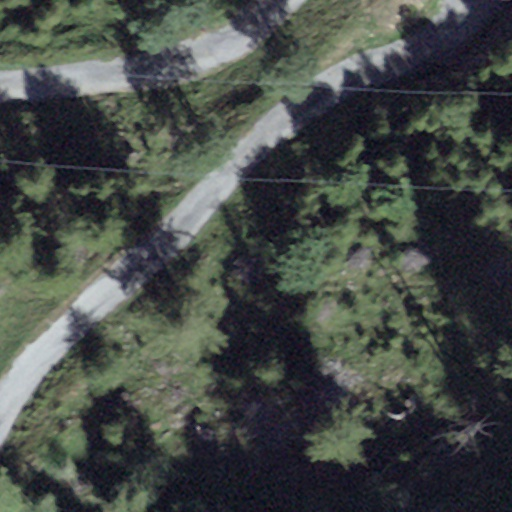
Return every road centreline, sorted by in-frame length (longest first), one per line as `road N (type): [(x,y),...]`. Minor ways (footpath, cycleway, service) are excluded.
road 1 (track): [(0,423),(77,310),(193,206),(326,90),(421,49),(472,0)]
road 2 (track): [(274,0),(235,37),(179,61),(0,86)]
